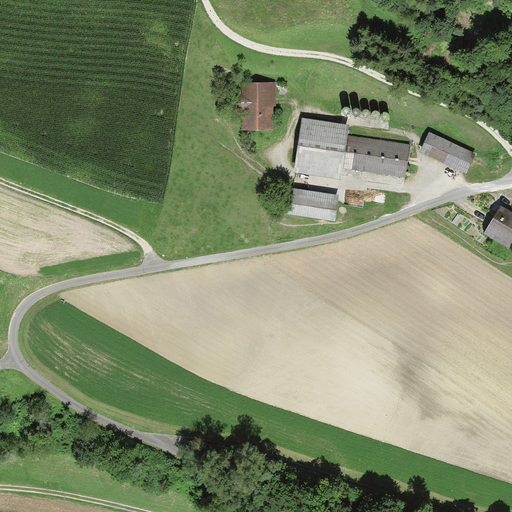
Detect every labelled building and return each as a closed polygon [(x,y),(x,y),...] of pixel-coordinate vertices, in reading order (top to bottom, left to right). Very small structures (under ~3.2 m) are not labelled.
[(239,84),(240,130),(273,130),(273,84),(239,84)] [(348,126),(304,118),(294,174),(339,181),(342,169),(347,135),(348,126)] [(429,133),(420,152),(467,175),(476,156),(429,133)] [(410,145),(347,135),(342,169),(405,179),(410,145)] [(340,196),(293,189),(288,215),(335,223),(340,196)] [(511,212),(501,206),(485,234),(509,248),(511,242),(511,212)]
